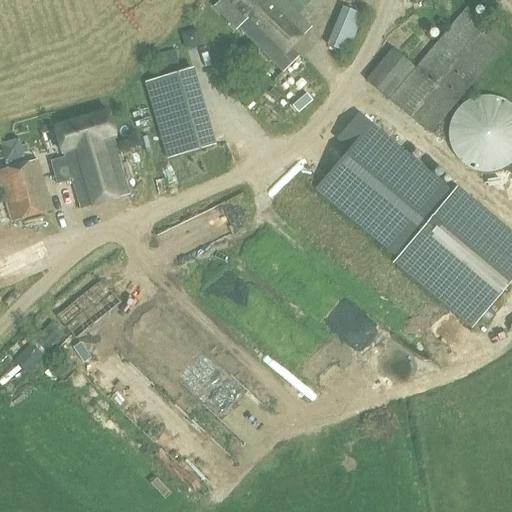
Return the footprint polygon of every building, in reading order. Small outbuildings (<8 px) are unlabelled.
[(238,26),(283,71),(298,56),(290,48),(310,28),(282,0),(221,0),(214,7),(236,29),(238,26)] [(327,44),(347,53),(363,15),(342,6),(327,44)] [(366,81),(429,133),(506,42),(467,9),(417,69),(393,49),(366,81)] [(436,24),(442,29),(446,24),(439,19),(436,24)] [(155,55),(159,72),(179,67),(175,50),(155,55)] [(287,82),(310,63),(303,55),(280,74),(287,82)] [(146,82),(168,159),(214,146),(192,68),(146,82)] [(291,92),(306,115),(315,109),(300,86),(291,92)] [(281,95),(273,88),(268,94),(275,101),(281,95)] [(449,131),(448,134),(449,138),(449,141),(450,145),(451,148),(452,151),(454,154),(456,157),(458,159),(460,162),(463,164),(465,166),(468,168),(471,169),(474,171),(478,172),(481,172),(484,173),(488,173),(491,172),(495,172),(498,171),(501,170),(504,169),(507,167),(510,165),(511,163),(511,104),(508,102),(505,100),(502,99),(499,98),(496,97),(493,96),(490,96),(486,96),(483,96),(480,96),(476,97),(473,98),(470,100),(467,101),(464,103),(462,105),(459,107),(457,110),(455,112),(453,115),(452,118),(451,121),(450,125),(449,128),(449,131)] [(72,180),(81,209),(129,195),(113,140),(115,138),(107,110),(54,126),(62,154),(64,153),(66,158),(50,162),(57,184),(72,180)] [(349,150),(370,124),(358,114),(337,139),(349,150)] [(394,261),(471,326),(511,277),(511,235),(455,189),(452,193),(370,124),(349,150),(316,189),(398,257),(394,261)] [(0,225),(12,222),(52,210),(37,160),(0,170),(0,182),(5,200),(0,200),(0,225)] [(360,262),(367,246),(351,239),(343,255),(360,262)] [(52,247),(0,265),(0,289),(42,274),(39,265),(57,259),(52,247)] [(57,317),(78,341),(122,305),(101,279),(57,317)] [(511,305),(501,313),(510,325),(511,323),(511,305)] [(33,341),(46,353),(64,334),(52,322),(33,341)] [(124,353),(99,378),(226,503),(267,462),(253,448),(239,462),(193,417),(191,419),(124,353)]
